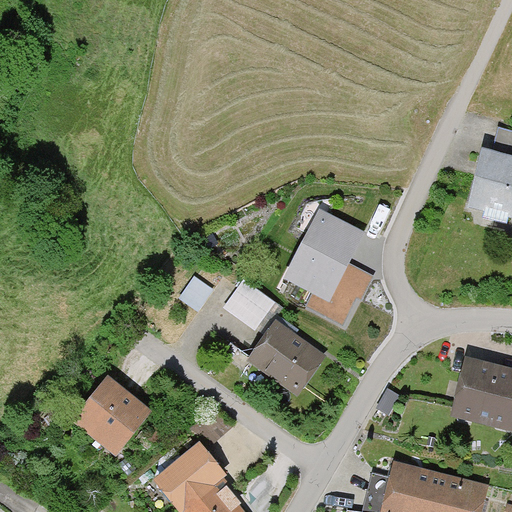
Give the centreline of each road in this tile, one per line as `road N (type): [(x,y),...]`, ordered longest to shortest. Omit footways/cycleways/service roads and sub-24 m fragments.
road 1 (residential): [(413,315),(393,281),(392,236),(508,0)]
road 2 (residential): [(163,340),(337,449)]
road 3 (residential): [(337,449),(413,315)]
